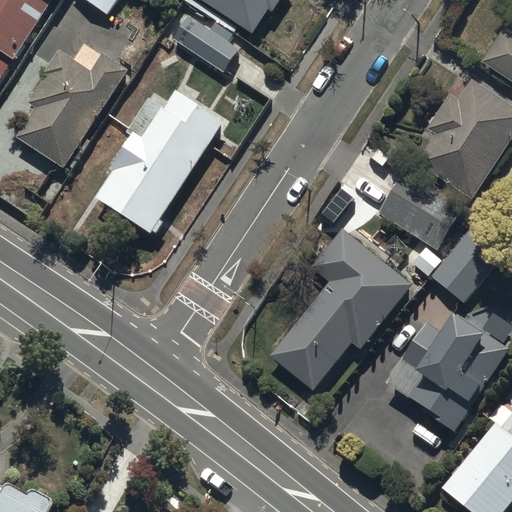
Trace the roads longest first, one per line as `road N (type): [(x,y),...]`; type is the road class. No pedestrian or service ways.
road 1 (residential): [(150,380),(399,0)]
road 2 (secondary): [(150,380),(323,511)]
road 3 (secondary): [(0,276),(150,380)]
